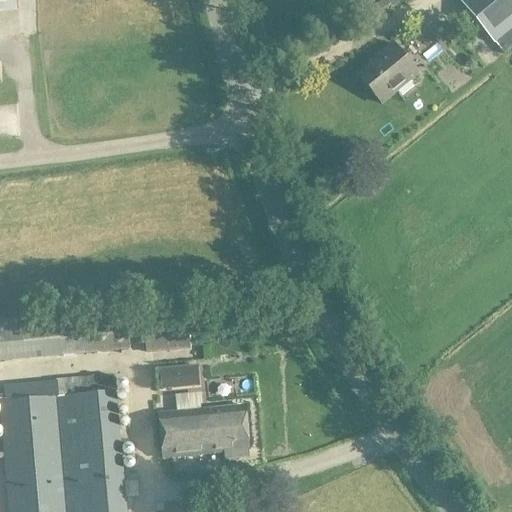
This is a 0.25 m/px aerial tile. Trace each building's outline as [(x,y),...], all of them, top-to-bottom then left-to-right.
[(0,0),(0,10),(16,9),(15,0),(0,0)] [(511,28),(511,0),(458,0),(494,43),(511,28)] [(376,60),(357,76),(380,105),(417,75),(392,44),(374,58),(376,60)] [(368,154),(386,148),(379,129),(361,135),(368,154)] [(0,361),(129,351),(126,317),(42,324),(41,315),(0,318),(0,361)] [(187,322),(180,323),(147,326),(149,354),(190,350),(187,322)] [(196,365),(158,369),(160,390),(198,387),(196,365)] [(231,373),(206,371),(205,383),(230,384),(231,373)] [(125,511),(115,391),(114,375),(4,385),(6,402),(0,402),(0,412),(8,511),(125,511)] [(162,459),(223,454),(224,454),(224,460),(248,458),(248,451),(249,451),(245,408),(158,415),(162,459)]
